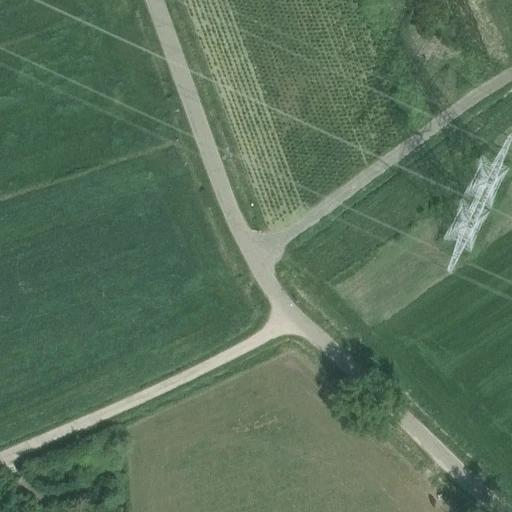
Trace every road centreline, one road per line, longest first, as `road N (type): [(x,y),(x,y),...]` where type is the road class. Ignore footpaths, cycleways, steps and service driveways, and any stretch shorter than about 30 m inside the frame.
road 1 (unclassified): [(505,511),(297,315),(255,256)]
road 2 (residential): [(255,256),(511,78)]
road 3 (unclassified): [(255,256),(158,0)]
